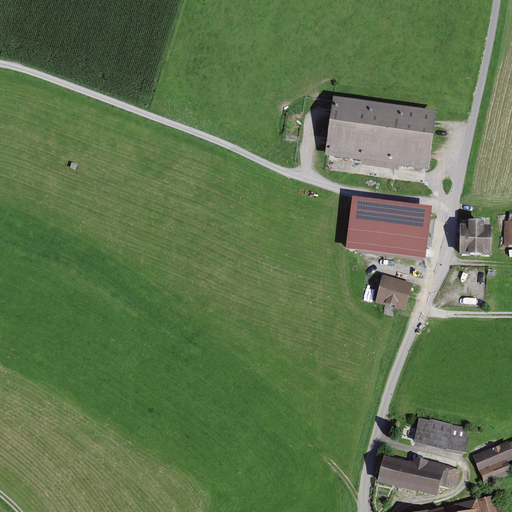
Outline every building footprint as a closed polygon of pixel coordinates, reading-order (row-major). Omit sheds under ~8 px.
[(440,121),(338,106),(329,161),(365,166),(364,171),(402,177),(403,174),(432,178),(440,121)] [(425,264),(432,213),(353,202),(346,253),(425,264)] [(462,254),(494,255),(495,224),(482,223),(482,213),(464,212),(462,254)] [(501,255),(511,255),(511,232),(502,232),(501,255)] [(404,320),(411,292),(380,284),(373,312),(404,320)] [(447,449),(465,453),(471,429),(418,417),(412,444),(446,452),(447,449)] [(503,467),(505,471),(511,467),(511,448),(472,464),(477,477),(503,467)] [(414,465),(385,458),(379,483),(438,497),(440,488),(450,490),(458,485),(461,471),(446,468),(415,461),(414,465)] [(480,511),(505,511),(502,496),(478,502),(480,511)] [(478,511),(477,503),(440,511),(478,511)]
